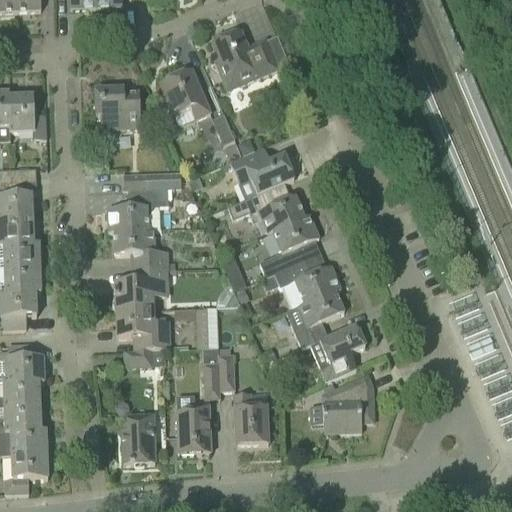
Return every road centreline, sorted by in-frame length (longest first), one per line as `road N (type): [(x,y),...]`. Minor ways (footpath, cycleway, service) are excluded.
road 1 (residential): [(448,423),(450,382),(333,123)]
road 2 (residential): [(69,343),(69,289),(79,276),(77,198),(62,183),(58,57)]
road 3 (residential): [(169,504),(375,480)]
road 4 (residential): [(58,57),(249,0)]
road 5 (residential): [(101,511),(88,398),(70,372),(69,343)]
road 6 (residential): [(278,0),(289,4),(333,123)]
